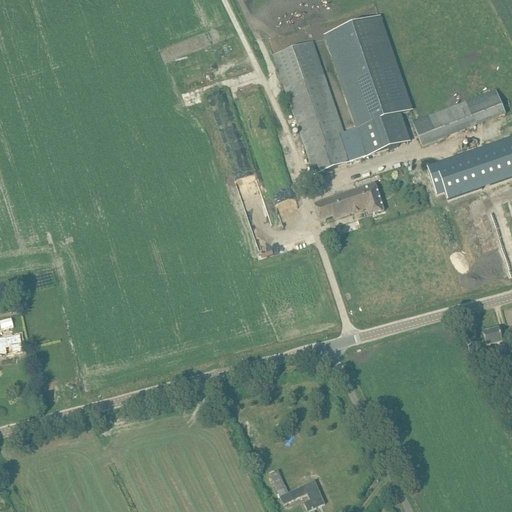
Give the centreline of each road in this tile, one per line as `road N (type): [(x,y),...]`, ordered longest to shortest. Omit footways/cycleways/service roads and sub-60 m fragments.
road 1 (residential): [(224,0),(279,113),(350,340)]
road 2 (unclassified): [(0,433),(330,345)]
road 3 (unclassified): [(409,511),(330,345)]
road 4 (unclassified): [(350,340),(511,297)]
